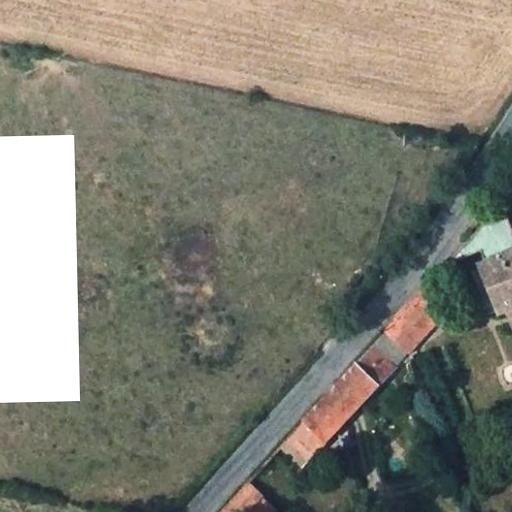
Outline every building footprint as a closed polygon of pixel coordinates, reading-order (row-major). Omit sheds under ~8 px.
[(486,272),(501,310),(503,316),(507,314),(511,326),(511,230),(502,205),(473,237),(486,272)] [(490,314),(501,310),(486,272),(476,276),(490,314)] [(387,331),(408,354),(435,326),(422,293),(387,331)] [(337,385),(360,407),(393,371),(371,349),(337,385)] [(348,420),(360,407),(337,385),(325,398),(348,420)] [(348,420),(325,398),(318,406),(291,436),(313,457),(348,420)] [(248,483),(233,499),(247,511),(252,511),(263,500),(248,483)] [(247,511),(233,499),(221,511),(247,511)]
